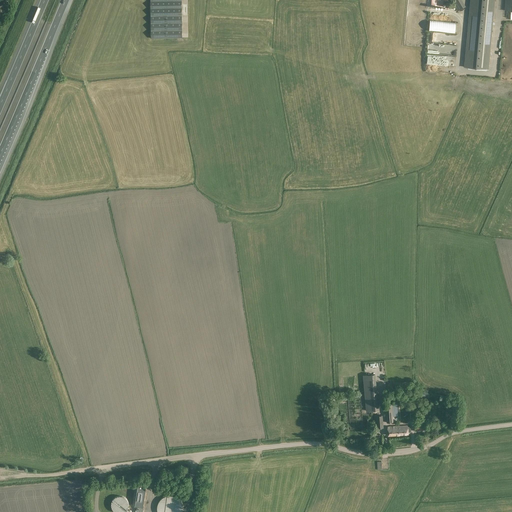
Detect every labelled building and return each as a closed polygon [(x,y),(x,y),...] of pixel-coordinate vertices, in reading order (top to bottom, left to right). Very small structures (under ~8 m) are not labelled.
[(150,0),(151,16),(151,38),(182,38),(182,15),(181,0),(150,0)] [(488,69),(494,0),(470,0),(464,67),(488,69)] [(377,396),(365,397),(366,411),(378,410),(377,396)] [(394,404),(386,404),(387,422),(393,422),(393,416),(395,416),(394,404)] [(427,424),(426,419),(414,420),(415,431),(427,430),(437,429),(436,423),(432,423),(432,424),(427,424)] [(408,426),(393,426),(394,435),(408,434),(408,431),(411,431),(411,428),(408,428),(408,426)] [(135,505),(137,506),(144,507),(146,487),(138,486),(135,505)] [(182,511),(183,508),(182,505),(181,502),(180,499),(177,497),(175,496),(172,495),(168,495),(165,496),(163,497),(160,499),(159,502),(158,505),(157,508),(158,511),(157,511),(182,511)] [(114,501),(112,503),(112,505),(112,508),(113,510),(114,511),(126,511),(127,511),(128,509),(129,506),(128,504),(127,501),(125,500),(123,498),(121,498),(118,498),(116,499),(114,501)]
